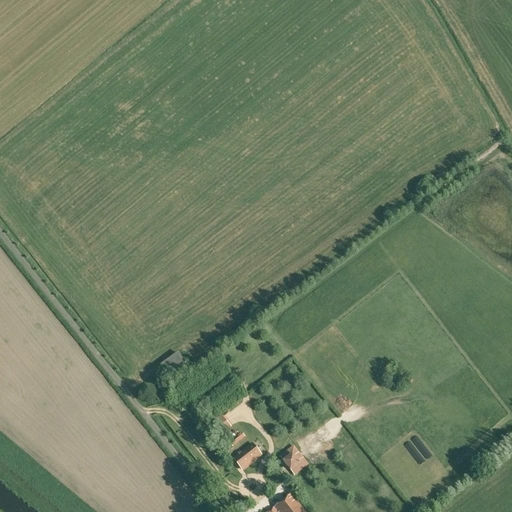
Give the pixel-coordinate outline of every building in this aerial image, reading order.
[(170,378),(188,365),(178,352),(160,365),(170,378)] [(226,435),(235,429),(225,414),(216,420),(226,435)] [(235,439),(237,443),(247,438),(245,433),(235,439)] [(242,471),(262,455),(253,443),(232,458),(242,471)] [(308,466),(294,448),(280,458),(295,477),(308,466)] [(304,511),(291,495),(269,511),(304,511)]
